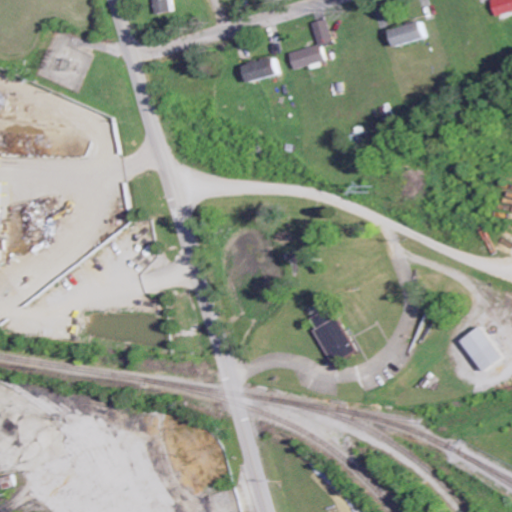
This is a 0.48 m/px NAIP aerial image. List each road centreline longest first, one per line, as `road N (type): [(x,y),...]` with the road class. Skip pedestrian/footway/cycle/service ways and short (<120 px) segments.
road 1 (tertiary): [(267,511),(116,0)]
road 2 (residential): [(511,232),(308,215),(185,229)]
road 3 (residential): [(135,59),(334,0)]
